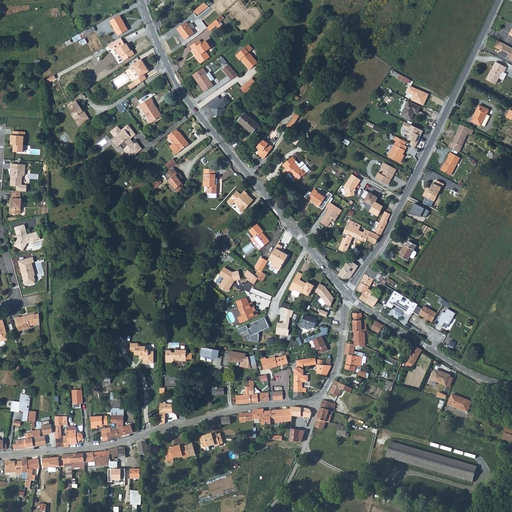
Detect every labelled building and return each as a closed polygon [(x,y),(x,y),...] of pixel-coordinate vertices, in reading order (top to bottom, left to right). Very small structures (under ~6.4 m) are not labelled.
[(207,0),(193,12),(197,16),(205,9),(216,0),(207,0)] [(322,15),(317,23),(321,26),(326,18),(322,15)] [(119,16),(110,21),(118,35),(128,30),(119,16)] [(217,20),(207,28),(210,32),(220,23),(217,20)] [(192,30),(188,25),(186,22),(177,29),(185,40),(194,33),(192,30)] [(93,27),(82,33),(84,37),(95,31),(93,27)] [(110,48),(112,47),(117,55),(119,54),(124,62),(135,55),(132,50),(131,51),(127,44),(125,45),(120,37),(108,45),(110,48)] [(200,40),(191,46),(193,50),(192,50),(201,64),(210,58),(206,51),(211,48),(206,41),(202,44),(200,40)] [(511,47),(507,45),(505,48),(503,47),(499,54),(511,61),(511,47)] [(249,53),(245,48),(236,56),(240,60),(241,59),(250,70),(257,63),(249,53)] [(140,60),(131,66),(139,78),(132,82),(133,83),(127,86),(129,90),(146,79),(143,75),(148,72),(140,60)] [(506,67),(495,61),(486,79),(495,84),(502,71),(504,72),(506,67)] [(228,64),(223,69),(232,80),(237,75),(228,64)] [(203,68),(193,75),(204,92),(213,86),(206,75),(207,74),(203,68)] [(393,71),(391,74),(402,81),(404,77),(393,71)] [(252,79),(246,83),(250,87),(255,82),(252,79)] [(246,83),(240,88),(245,94),(257,84),(255,82),(250,87),(246,83)] [(414,95),(412,100),(424,106),(429,95),(411,86),(408,92),(414,95)] [(227,109),(225,106),(232,102),(224,92),(207,103),(218,117),(227,109)] [(154,107),(155,106),(153,102),(154,101),(152,97),(140,105),(142,109),(151,123),(162,116),(159,111),(158,112),(154,107)] [(76,101),(68,106),(72,113),(77,122),(81,120),(83,123),(88,120),(84,112),(83,112),(81,110),(76,101)] [(407,103),(403,112),(401,116),(411,120),(414,113),(415,110),(418,112),(420,107),(408,101),(407,103)] [(121,103),(115,108),(118,112),(120,111),(121,113),(126,110),(121,103)] [(480,125),(481,125),(486,114),(488,109),(479,104),(471,121),(480,125)] [(77,122),(72,113),(71,114),(78,126),(83,123),(81,120),(77,122)] [(260,126),(245,113),(238,121),(252,134),(260,126)] [(486,114),(481,125),(484,126),(489,115),(486,114)] [(297,120),(293,117),(286,126),(290,129),(297,120)] [(423,131),(405,122),(403,127),(409,130),(407,134),(410,135),(408,139),(412,141),(410,144),(416,147),(419,140),(417,139),(419,135),(421,136),(423,131)] [(450,141),(448,146),(459,152),(467,133),(471,135),(473,130),(460,124),(452,142),(450,141)] [(124,149),(129,156),(132,154),(134,153),(130,148),(134,145),(132,143),(131,144),(128,140),(129,139),(131,138),(129,137),(134,134),(128,126),(121,132),(117,127),(111,132),(115,138),(113,140),(118,146),(119,145),(123,150),(124,149)] [(22,129),(13,128),(13,132),(11,132),(11,137),(12,137),(12,139),(14,142),(13,149),(22,149),(23,137),(23,133),(21,133),(22,129)] [(176,129),(168,136),(174,143),(170,147),(176,154),(188,145),(184,139),(184,138),(179,132),(178,132),(176,129)] [(288,139),(296,145),(301,140),(302,138),(298,134),(300,132),(298,131),(297,133),(295,132),(288,139)] [(403,158),(401,157),(402,154),(407,147),(404,145),(406,142),(395,136),(393,140),(396,141),(388,156),(400,163),(403,158)] [(262,140),(257,147),(260,150),(259,151),(257,154),(261,157),(262,155),(265,158),(273,147),(262,140)] [(132,154),(133,156),(141,149),(136,143),(134,145),(130,148),(134,153),(132,154)] [(444,165),(441,170),(450,175),(459,158),(450,152),(448,156),(449,156),(446,163),(444,165)] [(287,174),(289,173),(291,171),(294,176),(293,177),(297,182),(309,171),(301,162),(298,164),(297,165),(294,162),(296,161),(292,157),(283,165),(286,169),(284,170),(287,174)] [(173,159),(165,165),(169,171),(173,168),(177,164),(173,159)] [(388,185),(391,179),(389,179),(392,174),(393,175),(396,169),(384,163),(381,168),(385,170),(382,175),(378,173),(375,178),(388,185)] [(25,165),(10,164),(10,169),(11,169),(12,169),(11,177),(10,177),(10,186),(16,186),(16,191),(20,192),(26,192),(26,186),(21,185),(21,178),(24,175),(25,165)] [(169,171),(164,175),(175,190),(180,186),(182,184),(180,181),(182,180),(181,178),(182,177),(179,173),(178,174),(173,168),(169,171)] [(203,187),(205,187),(208,187),(207,193),(216,194),(217,185),(215,185),(213,185),(214,178),(215,179),(215,174),(204,174),(203,187)] [(352,175),(344,186),(346,197),(354,196),(353,188),(354,187),(355,188),(360,180),(352,175)] [(158,179),(152,185),(154,188),(161,183),(158,179)] [(430,189),(425,197),(423,202),(431,206),(441,187),(442,188),(444,184),(436,180),(434,184),(433,183),(430,189)] [(307,199),(311,202),(312,200),(315,202),(315,204),(319,207),(322,209),(324,206),(328,201),(332,195),(328,192),(325,197),(317,192),(317,191),(314,189),(307,199)] [(237,190),(226,201),(231,206),(235,202),(239,206),(238,207),(243,212),(253,200),(247,195),(248,194),(244,190),(241,194),(237,190)] [(16,191),(12,191),(11,198),(10,198),(10,205),(11,205),(11,208),(9,209),(9,213),(10,215),(15,215),(15,214),(20,214),(21,199),(20,199),(20,192),(16,191)] [(368,193),(363,201),(373,206),(375,202),(377,198),(368,193)] [(383,206),(375,202),(373,206),(370,212),(378,216),(383,206)] [(424,207),(413,202),(409,211),(409,212),(414,215),(414,214),(419,216),(420,214),(424,217),(428,210),(423,208),(424,207)] [(332,204),(328,209),(320,222),(327,227),(331,221),(334,223),(338,216),(335,214),(339,209),(332,204)] [(371,231),(367,240),(375,244),(379,236),(380,236),(387,222),(386,221),(390,214),(385,212),(379,224),(375,222),(371,231)] [(352,237),(365,242),(367,240),(371,231),(364,229),(363,232),(357,230),(360,225),(349,220),(343,233),(348,236),(346,239),(344,238),(339,249),(346,252),(352,237)] [(254,236),(252,238),(257,244),(259,243),(262,247),(269,241),(264,234),(263,235),(261,233),(262,232),(263,231),(257,224),(249,230),(254,236)] [(24,225),(14,228),(16,235),(18,235),(19,235),(20,237),(19,239),(17,239),(14,246),(23,251),(27,244),(37,241),(34,233),(27,235),(24,225)] [(230,253),(238,243),(228,235),(220,244),(230,253)] [(252,238),(251,239),(259,249),(262,247),(259,243),(257,244),(252,238)] [(45,248),(43,241),(30,243),(33,252),(45,248)] [(404,245),(399,256),(407,260),(410,257),(412,258),(413,258),(416,253),(416,251),(413,250),(416,245),(408,241),(405,245),(404,245)] [(283,246),(278,243),(269,258),(274,261),(271,265),(279,270),(288,255),(280,251),(283,246)] [(263,257),(256,267),(259,269),(256,275),(259,277),(262,271),(263,270),(269,261),(263,257)] [(33,258),(23,260),(25,265),(20,266),(22,274),(23,274),(24,278),(23,279),(24,284),(27,286),(33,284),(35,281),(34,276),(34,274),(31,263),(34,263),(33,258)] [(346,263),(338,275),(342,279),(350,278),(358,266),(350,261),(348,264),(346,263)] [(220,285),(220,287),(226,291),(228,290),(231,284),(230,284),(232,281),(234,280),(240,279),(239,271),(233,272),(224,267),(219,275),(220,275),(216,282),(220,284),(220,285)] [(370,267),(366,274),(374,279),(378,272),(370,267)] [(258,278),(259,277),(256,275),(248,269),(245,274),(249,277),(247,279),(255,284),(258,278)] [(268,274),(262,271),(259,277),(258,278),(263,282),(268,274)] [(298,272),(289,289),(293,291),(291,293),(297,297),(299,293),(302,293),(309,296),(314,285),(308,282),(307,284),(300,280),(303,274),(298,272)] [(365,274),(356,289),(362,293),(359,299),(366,303),(369,296),(365,294),(368,288),(368,287),(369,287),(374,279),(366,274),(365,274)] [(319,283),(315,292),(318,294),(326,304),(331,306),(334,298),(324,286),(319,283)] [(368,288),(365,294),(369,296),(371,294),(373,291),(368,288)] [(394,291),(384,308),(385,309),(387,305),(391,308),(393,304),(406,312),(405,313),(410,316),(412,312),(416,306),(417,304),(407,298),(404,303),(400,300),(403,296),(394,291)] [(371,294),(369,296),(366,303),(373,307),(378,298),(371,294)] [(240,322),(255,316),(250,304),(249,304),(246,298),(237,302),(243,316),(239,318),(240,322)] [(419,314),(432,322),(437,313),(424,306),(422,309),(416,306),(412,312),(418,316),(419,314)] [(442,311),(435,323),(442,327),(444,323),(448,325),(455,313),(447,309),(445,313),(442,311)] [(353,313),(353,330),(362,330),(366,330),(366,324),(361,324),(361,321),(362,321),(362,319),(361,313),(353,313)] [(19,317),(15,318),(18,331),(30,328),(30,326),(39,324),(38,314),(34,315),(34,314),(19,318),(19,317)] [(304,315),(301,323),(310,326),(314,328),(317,319),(304,315)] [(264,317),(249,324),(251,328),(247,329),(246,325),(237,330),(239,335),(248,331),(250,336),(249,341),(258,342),(259,336),(257,333),(269,328),(264,317)] [(289,317),(285,317),(284,322),(282,324),(278,323),(276,334),(288,335),(289,330),(288,330),(289,317)] [(383,325),(376,321),(371,328),(378,333),(379,332),(382,334),(385,328),(382,326),(383,325)] [(297,342),(299,346),(313,340),(322,336),(327,334),(328,327),(320,327),(319,333),(297,342)] [(362,330),(353,330),(354,344),(355,344),(354,346),(363,346),(364,346),(364,333),(362,333),(362,330)] [(322,336),(313,340),(319,354),(328,350),(322,336)] [(138,343),(131,342),(131,351),(136,351),(136,354),(140,354),(140,358),(142,358),(141,351),(140,344),(138,344),(138,343)] [(346,342),(345,354),(347,354),(345,368),(355,372),(356,366),(361,366),(362,357),(353,355),(354,346),(355,344),(354,344),(346,342)] [(146,344),(140,344),(141,351),(142,358),(144,358),(144,363),(154,363),(154,351),(149,351),(147,348),(146,348),(146,344)] [(414,345),(406,361),(413,365),(421,350),(414,345)] [(201,348),(200,355),(205,356),(205,358),(212,359),(213,357),(218,358),(219,350),(201,348)] [(170,350),(166,350),(166,362),(172,362),(174,360),(174,359),(178,359),(180,361),(186,361),(186,359),(191,359),(191,353),(186,353),(186,350),(175,350),(175,352),(172,352),(170,350)] [(230,351),(229,361),(235,362),(235,361),(241,362),(240,367),(251,369),(257,368),(254,356),(249,358),(245,357),(246,354),(230,351)] [(262,362),(263,369),(268,368),(269,369),(274,367),(273,364),(276,363),(277,366),(288,363),(288,362),(286,355),(275,358),(275,357),(266,359),(266,361),(262,362)] [(315,357),(302,360),(303,363),(308,362),(309,366),(317,364),(315,357)] [(317,364),(317,373),(326,376),(332,366),(317,364)] [(294,369),(293,392),(302,392),(306,392),(306,388),(302,388),(302,382),(307,383),(307,376),(304,376),(304,370),(300,368),(296,367),(294,369)] [(434,370),(430,379),(447,386),(450,377),(451,375),(440,370),(440,371),(436,369),(434,370)] [(454,379),(450,377),(447,386),(443,394),(446,396),(454,379)] [(391,390),(394,382),(388,379),(384,388),(391,390)] [(343,384),(336,381),(330,390),(329,392),(337,396),(341,389),(350,393),(352,389),(343,385),(343,384)] [(243,395),(236,396),(236,404),(251,403),(249,384),(249,382),(245,383),(245,386),(245,387),(245,392),(243,395)] [(253,383),(249,384),(251,403),(269,401),(269,392),(261,393),(254,394),(253,386),(253,383)] [(81,389),(71,390),(73,408),(80,407),(80,404),(82,403),(81,389)] [(282,391),(272,392),(273,400),(283,400),(282,391)] [(472,401),(452,393),(448,404),(468,411),(472,401)] [(30,395),(22,394),(21,402),(12,401),(11,411),(19,411),(19,409),(24,409),(23,420),(28,421),(29,411),(30,395)] [(323,400),(320,407),(329,410),(332,411),(335,404),(327,401),(323,400)] [(160,403),(160,413),(159,425),(165,423),(166,413),(172,413),(172,404),(160,403)] [(336,404),(334,412),(341,414),(346,415),(349,408),(336,404)] [(292,408),(291,416),(301,417),(308,418),(308,416),(310,417),(311,414),(309,413),(309,410),(305,408),(300,408),(292,407),(292,408)] [(316,420),(315,427),(322,429),(323,429),(325,422),(329,410),(320,407),(316,420)] [(292,408),(281,410),(281,414),(282,414),(281,416),(282,421),(291,421),(291,416),(292,408)] [(111,409),(111,422),(117,423),(117,426),(117,428),(123,427),(123,409),(111,409)] [(263,409),(253,410),(253,412),(254,419),(263,419),(263,420),(261,420),(261,425),(271,425),(271,421),(270,413),(271,412),(271,410),(263,411),(263,409)] [(270,413),(271,421),(274,421),(274,419),(276,419),(276,422),(282,422),(282,421),(281,416),(282,414),(281,414),(281,410),(276,410),(271,410),(271,412),(270,413)] [(254,419),(253,412),(239,414),(239,423),(246,422),(246,421),(253,421),(254,421),(254,419)] [(67,416),(55,416),(55,425),(54,425),(55,438),(61,438),(60,425),(68,424),(67,416)] [(97,427),(97,425),(103,425),(108,424),(107,416),(91,417),(92,428),(97,428),(97,427)] [(48,421),(41,422),(44,435),(53,433),(51,424),(49,425),(48,421)] [(117,426),(110,427),(112,439),(119,438),(119,436),(133,432),(131,425),(123,427),(117,428),(117,426)] [(347,427),(338,425),(336,434),(344,435),(344,437),(347,438),(348,435),(346,434),(347,427)] [(102,432),(104,441),(112,439),(110,427),(105,428),(102,432)] [(290,428),(290,441),(302,442),(306,430),(290,428)] [(32,432),(32,438),(34,446),(45,445),(43,436),(41,437),(40,430),(32,431),(32,432)] [(76,430),(66,431),(67,435),(68,444),(69,445),(77,443),(77,441),(79,440),(81,439),(83,437),(82,434),(81,433),(78,432),(76,433),(76,430)] [(215,432),(198,437),(201,446),(204,447),(213,444),(214,447),(219,445),(219,443),(222,443),(221,438),(217,439),(215,432)] [(14,443),(14,449),(18,449),(34,446),(32,438),(26,439),(19,440),(20,442),(14,443)] [(61,438),(55,438),(57,447),(64,447),(63,438),(61,438)] [(145,441),(137,443),(140,455),(148,453),(145,441)] [(389,441),(385,456),(471,481),(475,466),(389,441)] [(170,449),(163,451),(166,460),(172,459),(182,456),(183,458),(189,456),(185,445),(180,447),(179,445),(173,447),(170,449)] [(109,449),(109,451),(109,456),(110,456),(110,459),(114,459),(114,457),(125,456),(125,447),(115,447),(113,448),(109,449)] [(109,451),(83,453),(84,463),(94,462),(95,466),(108,465),(108,461),(110,460),(110,459),(110,456),(109,456),(109,451)] [(83,453),(69,454),(71,464),(79,463),(84,463),(83,453)] [(69,454),(59,455),(59,458),(60,467),(64,467),(64,464),(71,464),(69,454)] [(7,468),(5,469),(5,473),(10,473),(16,473),(16,474),(22,473),(23,478),(27,479),(28,472),(27,461),(27,458),(22,459),(22,461),(11,462),(10,460),(8,460),(6,461),(7,468)] [(60,467),(59,458),(43,459),(44,468),(60,467)] [(27,479),(26,487),(30,488),(32,480),(35,481),(36,476),(33,475),(33,469),(39,468),(40,468),(39,459),(27,461),(28,472),(27,479)] [(118,469),(108,469),(108,482),(112,482),(112,480),(121,480),(125,480),(125,469),(121,469),(121,470),(118,470),(118,469)] [(140,469),(130,469),(130,479),(140,478),(140,469)] [(141,491),(130,491),(130,505),(132,505),(132,510),(137,510),(138,505),(141,505),(141,491)] [(46,511),(48,504),(39,502),(36,511),(46,511)]
